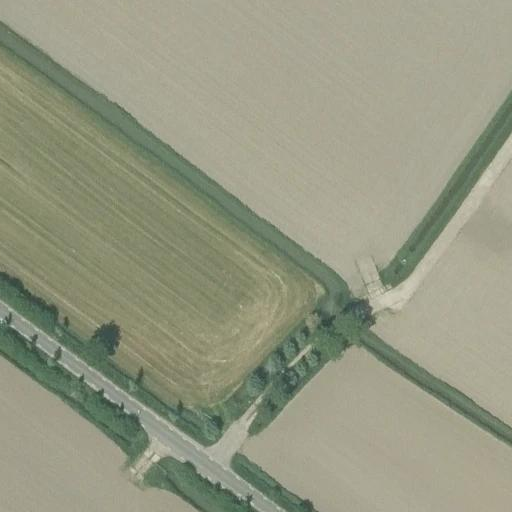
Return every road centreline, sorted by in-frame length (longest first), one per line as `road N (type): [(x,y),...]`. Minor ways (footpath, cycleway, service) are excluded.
road 1 (track): [(511,140),(407,290),(347,316),(207,466)]
road 2 (tertiary): [(268,511),(0,311)]
